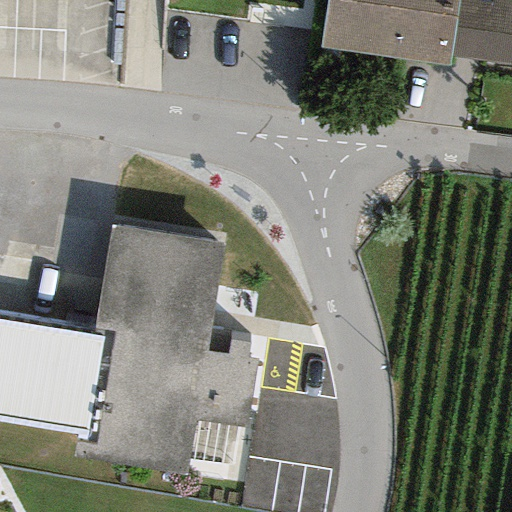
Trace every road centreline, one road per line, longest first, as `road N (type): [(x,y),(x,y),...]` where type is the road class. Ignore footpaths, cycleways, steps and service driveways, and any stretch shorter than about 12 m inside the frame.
road 1 (residential): [(345,511),(363,406),(331,274),(277,145)]
road 2 (residential): [(277,145),(0,104)]
road 3 (residential): [(511,168),(277,145)]
